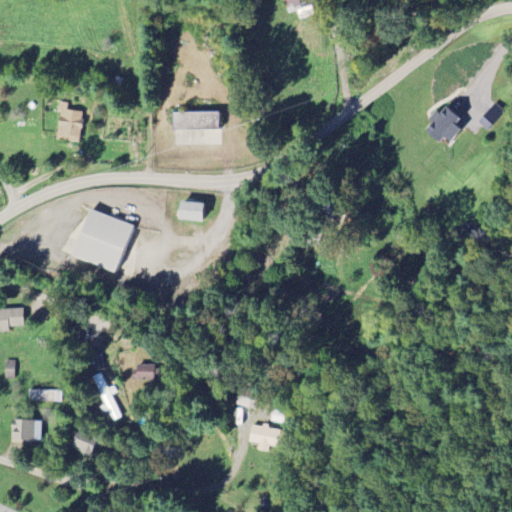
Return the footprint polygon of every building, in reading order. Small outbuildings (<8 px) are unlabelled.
[(80,142),(83,112),(72,110),(73,104),(61,102),(56,139),(80,142)] [(435,111),(427,121),(431,124),(425,131),(439,143),(444,138),(450,143),(460,130),(455,125),(460,120),(445,107),(439,115),(435,111)] [(218,129),(218,111),(172,112),(172,130),(218,129)] [(177,218),(201,221),(203,204),(179,200),(177,218)] [(72,256),(117,272),(133,225),(88,209),(72,256)] [(0,309),(0,332),(10,332),(10,327),(24,326),(23,309),(0,309)] [(14,360),(4,361),(5,379),(15,379),(14,360)] [(123,417),(111,391),(102,373),(93,377),(114,421),(123,417)] [(29,401),(62,402),(62,391),(29,390),(29,401)] [(43,420),(12,419),(11,440),(42,441),(43,420)] [(282,448),(285,430),(253,424),(249,442),(260,444),(259,450),(270,452),(271,446),(282,448)] [(71,449),(93,458),(100,440),(78,432),(71,449)]
